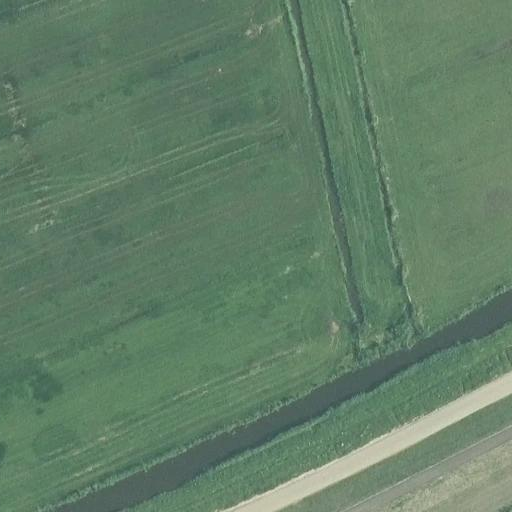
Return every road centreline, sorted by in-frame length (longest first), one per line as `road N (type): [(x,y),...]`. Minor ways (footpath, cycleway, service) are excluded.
road 1 (track): [(0,504),(324,356),(370,330),(394,299),(511,243)]
road 2 (track): [(385,313),(319,0)]
road 3 (tertiary): [(251,511),(511,381)]
